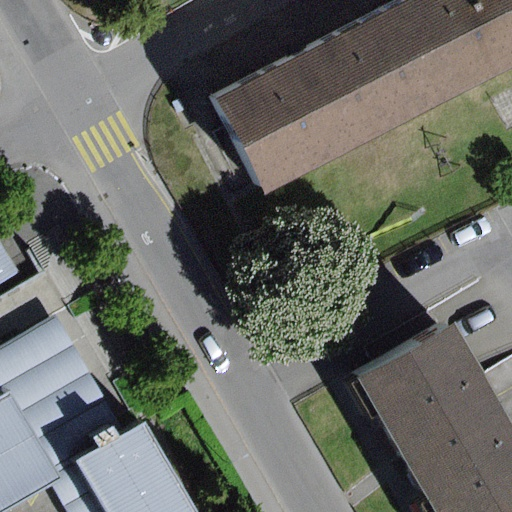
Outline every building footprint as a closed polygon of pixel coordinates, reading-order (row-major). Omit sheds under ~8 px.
[(511,0),(392,0),(386,3),(433,94),(511,53),(511,0)] [(433,94),(386,3),(308,43),(209,94),(256,185),(433,94)] [(0,238),(0,283),(20,272),(0,238)] [(398,465),(424,511),(479,511),(511,494),(511,437),(448,322),(349,377),(398,465)] [(62,325),(0,361),(0,404),(19,393),(71,480),(56,489),(69,511),(104,511),(79,469),(129,439),(62,325)] [(0,511),(15,511),(56,489),(71,480),(19,393),(0,404),(0,511)] [(202,511),(153,427),(129,439),(79,469),(104,511),(202,511)] [(511,511),(511,494),(479,511),(511,511)]
